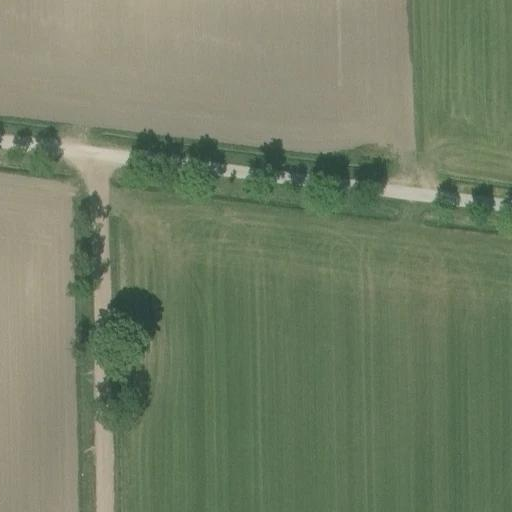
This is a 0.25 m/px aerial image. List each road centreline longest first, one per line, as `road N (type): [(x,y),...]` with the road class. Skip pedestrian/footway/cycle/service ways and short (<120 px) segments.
road 1 (unclassified): [(511,208),(0,143)]
road 2 (track): [(106,511),(92,154)]
